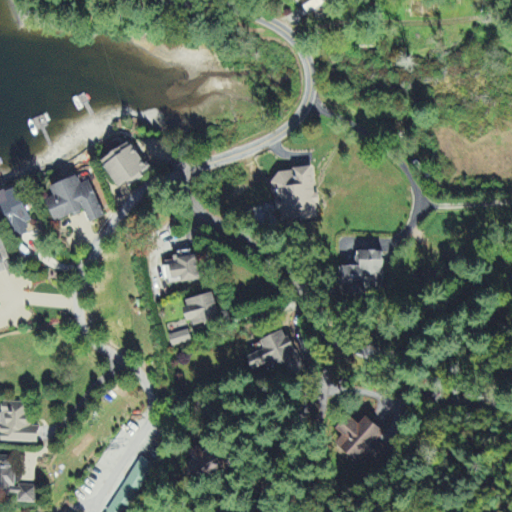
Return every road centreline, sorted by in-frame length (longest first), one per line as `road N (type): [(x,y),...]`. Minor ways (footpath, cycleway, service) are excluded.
road 1 (residential): [(199,0),(258,16),(304,56),(305,106),(137,192),(97,250),(78,290),(82,328),(138,373)]
road 2 (residential): [(222,511),(325,397),(355,390),(394,400),(407,378),(338,341),(281,267),(190,202),(176,173)]
road 3 (residential): [(511,247),(447,204),(390,144),(305,91)]
